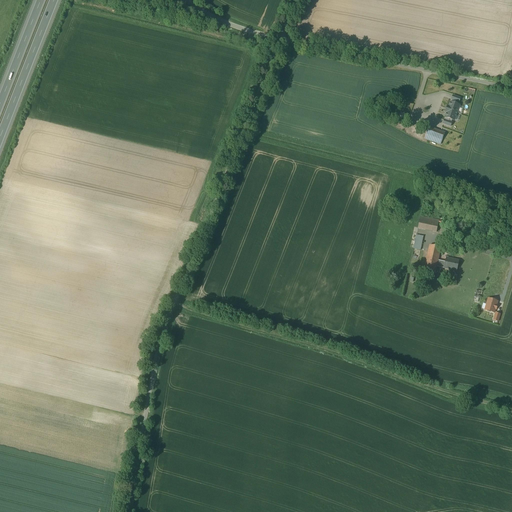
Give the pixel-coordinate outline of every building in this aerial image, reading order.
[(439,103),(429,100),(426,111),(423,119),(432,123),(439,103)] [(451,101),(445,117),(454,120),(459,104),(451,101)] [(445,133),(428,127),(426,134),(442,141),(445,133)] [(441,145),(442,141),(426,134),(424,138),(441,145)] [(418,228),(436,232),(438,224),(420,220),(418,228)] [(410,266),(417,268),(423,236),(416,235),(410,266)] [(424,270),(435,272),(436,267),(438,260),(440,248),(430,245),(424,270)] [(445,262),(438,260),(436,267),(444,268),(457,271),(459,261),(446,258),(445,262)] [(496,305),(498,302),(488,299),(485,310),(494,313),(495,310),(496,310),(497,305),(496,305)]
